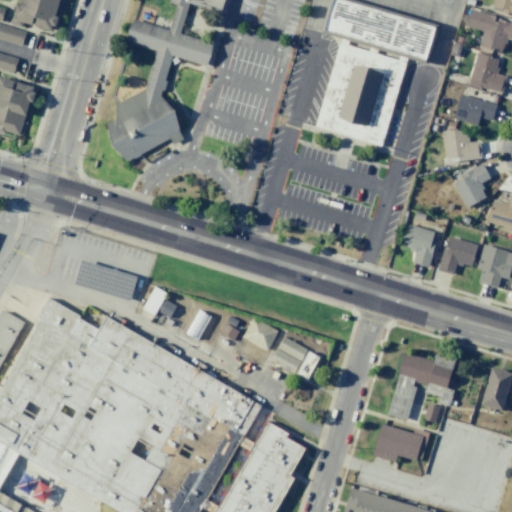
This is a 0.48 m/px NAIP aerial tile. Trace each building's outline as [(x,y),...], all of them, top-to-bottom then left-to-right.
[(18,0),(61,0),(53,30),(13,20),(18,0)] [(159,95),(174,111),(178,131),(182,139),(172,144),(168,138),(139,154),(139,155),(133,158),(132,158),(125,161),(111,145),(104,123),(114,118),(114,105),(144,88),(153,50),(125,41),(132,19),(168,30),(175,5),(167,2),(167,0),(184,0),(184,2),(187,3),(178,33),(211,43),(204,66),(170,55),(163,80),(165,81),(163,90),(160,90),(159,95)] [(184,0),(184,2),(187,3),(223,13),(226,0),(184,0)] [(339,0),(332,0),(328,13),(324,30),(424,60),(430,43),(434,27),(339,0)] [(511,0),(492,0),(490,9),(511,14),(511,0)] [(511,20),(468,10),(464,26),(482,31),(478,47),(501,52),(505,38),(511,39),(511,20)] [(0,24),(25,32),(21,46),(0,39),(0,24)] [(405,63),(381,146),(313,126),(338,42),(405,63)] [(0,53),(0,68),(13,72),(17,59),(0,53)] [(501,93),(505,76),(495,74),(498,58),(474,53),(467,85),(501,93)] [(0,76),(0,129),(19,136),(33,87),(0,76)] [(478,117),(490,121),(495,105),(459,94),(452,118),(476,125),(478,117)] [(444,158),(455,157),(456,161),(480,157),(478,140),(466,142),(464,128),(440,131),(444,158)] [(463,208),(486,197),(479,182),(488,178),(482,164),(458,174),(461,179),(452,183),(463,208)] [(511,192),(509,191),(506,202),(492,198),(486,221),(511,228),(511,225),(511,192)] [(433,231),(407,224),(400,247),(414,251),(411,262),(427,267),(433,245),(430,244),(433,231)] [(436,270),(453,274),(455,264),(470,267),(475,243),(450,238),(447,248),(441,247),(436,270)] [(477,282),(496,287),(499,276),(507,278),(511,260),(511,252),(482,245),(476,268),(480,270),(477,282)] [(153,285),(141,308),(152,314),(165,292),(153,285)] [(209,511),(205,510),(201,507),(198,511),(0,511),(0,389),(40,318),(37,316),(47,297),(78,316),(77,318),(97,329),(104,316),(259,405),(256,411),(241,437),(246,439),(252,443),(265,421),(287,433),(285,438),(304,448),(300,454),(289,473),(288,475),(293,477),(272,511),(209,511)] [(163,299),(156,311),(168,317),(174,305),(163,299)] [(0,310),(0,363),(25,322),(0,310)] [(251,317),(240,337),(265,350),(276,330),(251,317)] [(223,323),(218,332),(232,340),(237,331),(223,323)] [(282,336),(275,348),(298,360),(304,349),(282,336)] [(275,348),(269,360),(292,372),(298,361),(275,348)] [(306,351),(317,357),(305,379),(294,373),(306,351)] [(404,353),(386,413),(406,420),(415,387),(413,386),(414,382),(425,386),(423,391),(437,397),(437,402),(448,406),(452,391),(446,388),(454,361),(434,355),(432,362),(404,353)] [(501,411),(511,373),(490,367),(479,405),(501,411)] [(438,406),(426,403),(422,419),(434,422),(438,406)] [(371,456),(394,461),(395,455),(416,461),(420,444),(424,445),(428,432),(413,428),(412,432),(379,424),(371,456)] [(431,511),(350,488),(342,511),(431,511)]
